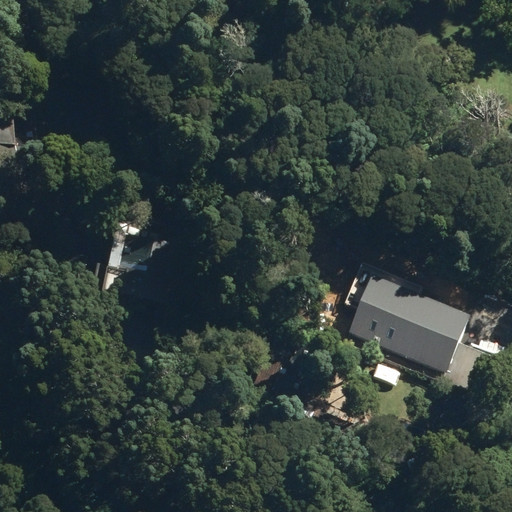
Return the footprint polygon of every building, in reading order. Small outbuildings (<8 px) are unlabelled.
[(280,0),(297,11),(304,0),(280,0)] [(0,187),(39,186),(36,125),(0,126),(0,187)] [(115,348),(103,405),(155,415),(175,327),(166,325),(168,313),(173,314),(184,257),(114,243),(109,272),(97,269),(82,341),(115,348)] [(347,340),(446,382),(471,324),(372,282),(347,340)] [(303,399),(320,357),(296,347),(281,385),(276,383),(270,397),(276,399),(268,417),(288,426),(286,432),(357,462),(371,427),(303,399)] [(450,392),(478,402),(494,361),(467,350),(450,392)]
